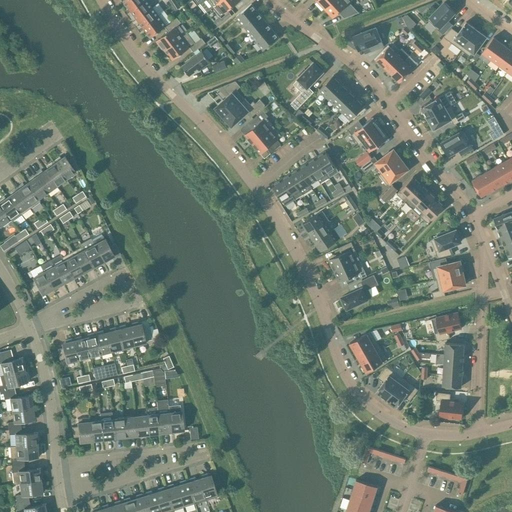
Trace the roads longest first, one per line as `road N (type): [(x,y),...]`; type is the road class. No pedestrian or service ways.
road 1 (residential): [(101,0),(149,70),(234,159),(273,215),(353,389),(379,415),(425,434)]
road 2 (residential): [(473,216),(363,72),(273,0)]
road 3 (residential): [(62,501),(184,462),(193,458),(192,447),(55,463)]
road 4 (residential): [(478,433),(484,244)]
road 5 (residential): [(139,303),(123,272),(29,327)]
road 6 (residential): [(55,463),(48,393),(29,327)]
